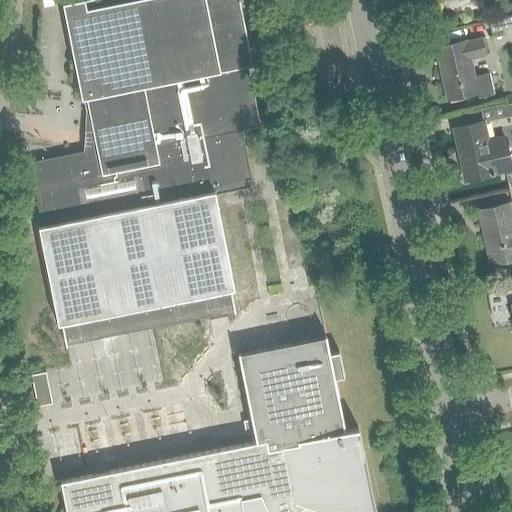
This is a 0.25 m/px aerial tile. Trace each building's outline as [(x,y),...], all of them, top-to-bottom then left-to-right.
[(250,186),(248,186),(247,180),(252,179),(242,130),(260,126),(248,66),(252,66),(238,0),(83,0),(63,4),(82,100),(86,99),(90,116),(83,152),(43,162),(43,157),(41,157),(44,173),(35,174),(38,186),(34,187),(41,226),(38,226),(57,323),(58,326),(61,325),(66,347),(67,347),(66,343),(233,310),(234,313),(235,313),(231,291),(234,290),(215,194),(250,187),(250,186)] [(490,33),(511,28),(511,16),(487,22),(490,33)] [(485,55),(481,38),(435,47),(447,100),(477,93),(478,98),(494,94),(489,73),(474,77),(470,59),(485,55)] [(511,104),(502,106),(505,118),(511,116),(511,104)] [(495,174),(494,173),(511,168),(504,138),(488,142),(483,121),(453,128),(466,182),(495,174)] [(511,225),(507,204),(478,211),(491,265),(511,259),(511,225)] [(334,379),(342,377),(337,352),(329,354),(326,337),(238,354),(251,418),(243,420),(246,435),(254,433),(256,442),(60,481),(66,511),(374,511),(358,430),(358,428),(345,431),(334,379)] [(37,407),(52,404),(46,372),(31,375),(37,407)] [(31,375),(19,378),(25,410),(37,407),(31,375)]
